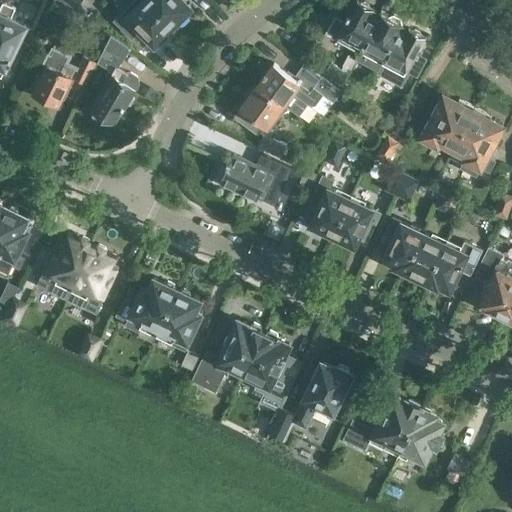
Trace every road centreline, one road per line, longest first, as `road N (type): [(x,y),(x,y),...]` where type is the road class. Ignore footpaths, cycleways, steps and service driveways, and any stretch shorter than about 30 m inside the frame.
road 1 (residential): [(511,375),(128,197)]
road 2 (unclassified): [(128,197),(190,88),(279,0)]
road 3 (unclassified): [(128,197),(0,135)]
